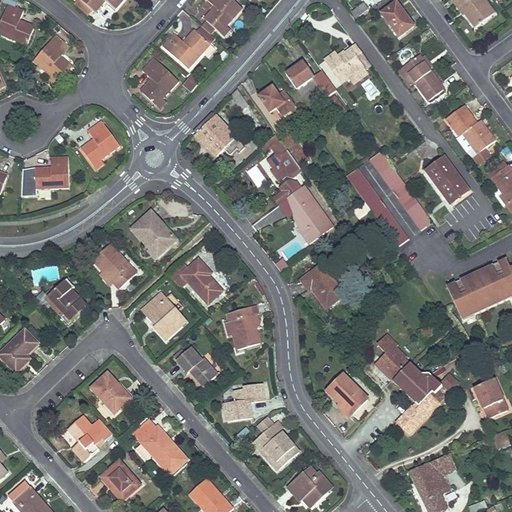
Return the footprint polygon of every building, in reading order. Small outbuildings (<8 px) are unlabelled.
[(79,0),(78,0),(75,4),(88,16),(93,11),(79,0)] [(79,0),(93,11),(93,12),(103,0),(104,0),(106,2),(115,10),(124,0),(79,0)] [(104,0),(103,0),(93,12),(95,14),(106,2),(104,0)] [(243,9),(232,0),(206,0),(215,8),(217,9),(206,21),(216,29),(221,34),(227,27),(243,9)] [(494,15),(483,0),(452,0),(456,5),(458,3),(466,13),(465,14),(465,15),(476,28),(494,15)] [(458,3),(456,5),(464,16),(465,15),(465,14),(466,13),(458,3)] [(364,4),(352,13),(356,19),(369,10),(364,4)] [(397,4),(382,15),(399,38),(414,27),(397,4)] [(8,5),(0,24),(0,36),(27,47),(34,29),(19,24),(20,21),(24,11),(8,5)] [(204,19),(206,21),(217,9),(215,8),(204,19)] [(35,27),(20,21),(19,24),(34,29),(35,27)] [(211,35),(216,29),(206,21),(201,27),(211,35)] [(227,27),(221,34),(225,37),(231,30),(227,27)] [(194,31),(184,43),(186,45),(197,33),(194,31)] [(197,33),(186,45),(184,43),(174,35),(163,47),(189,70),(203,54),(211,46),(197,33)] [(56,36),(33,62),(51,78),(58,84),(71,70),(59,59),(61,57),(69,48),(56,36)] [(208,58),(215,50),(211,46),(203,54),(208,58)] [(356,46),(345,54),(347,56),(358,48),(356,46)] [(332,55),(325,61),(342,84),(351,78),(349,75),(354,71),(361,66),(365,70),(371,66),(358,48),(347,56),(345,54),(344,52),(339,57),(335,59),(332,55)] [(71,70),(73,67),(61,57),(59,59),(71,70)] [(419,57),(404,68),(415,83),(429,102),(444,91),(429,69),(421,60),(419,57)] [(425,57),(421,60),(429,69),(432,67),(425,57)] [(179,83),(154,59),(142,71),(151,80),(153,82),(142,94),(157,107),(163,100),(179,83)] [(304,63),(286,76),(297,91),(315,78),(304,63)] [(358,76),(365,70),(361,66),(354,71),(358,76)] [(409,87),(415,83),(404,68),(398,72),(409,87)] [(193,73),(188,79),(196,86),(202,81),(193,73)] [(327,76),(315,82),(323,99),(335,93),(327,76)] [(55,88),(58,84),(51,78),(48,82),(55,88)] [(188,79),(183,86),(191,93),(196,86),(188,79)] [(142,94),(153,82),(151,80),(140,92),(142,94)] [(237,90),(231,97),(241,111),(248,106),(237,90)] [(267,92),(259,98),(270,114),(276,109),(282,117),(296,108),(285,93),(279,97),(275,90),(268,95),(267,92)] [(335,96),(330,100),(344,119),(349,115),(335,96)] [(163,100),(157,107),(160,110),(167,103),(163,100)] [(464,107),(446,120),(460,138),(463,136),(472,148),(478,155),(495,142),(481,122),(477,125),(474,126),(473,124),(476,123),(464,107)] [(236,138),(212,114),(194,133),(197,136),(196,137),(216,157),(224,149),(231,156),(237,149),(242,145),(242,144),(236,138)] [(102,122),(88,132),(94,140),(96,142),(83,152),(94,167),(102,161),(120,147),(102,122)] [(291,135),(282,141),(301,168),(309,162),(291,135)] [(467,152),(472,148),(463,136),(460,138),(458,140),(467,152)] [(94,140),(81,149),(83,152),(96,142),(94,140)] [(281,142),(272,148),(277,155),(269,162),(275,170),(272,172),(279,183),(286,178),(293,179),(302,172),(300,169),(281,142)] [(381,152),(370,161),(421,231),(433,223),(392,167),(381,152)] [(51,171),(35,172),(36,191),(46,190),(69,189),(68,158),(51,158),(51,168),(51,171)] [(445,158),(426,172),(444,196),(449,193),(455,202),(469,192),(445,158)] [(105,165),(102,161),(94,167),(97,171),(105,165)] [(504,163),(489,174),(504,196),(510,204),(507,206),(511,213),(511,172),(509,168),(508,169),(504,163)] [(358,169),(346,177),(398,248),(409,240),(358,169)] [(334,228),(305,189),(302,191),(290,199),(289,200),(297,211),(298,213),(295,216),(307,232),(302,236),(310,247),(334,228)] [(284,192),(274,200),(279,207),(289,200),(290,199),(284,192)] [(451,205),(455,202),(449,193),(444,196),(451,205)] [(501,198),(507,206),(510,204),(504,196),(501,198)] [(297,211),(289,200),(295,216),(298,213),(297,211)] [(151,213),(132,231),(150,250),(154,247),(161,255),(177,241),(151,213)] [(307,232),(295,216),(302,236),(307,232)] [(297,239),(279,252),(285,261),(304,249),(297,239)] [(110,246),(93,261),(103,272),(114,284),(120,290),(137,275),(110,246)] [(150,250),(157,258),(161,255),(154,247),(150,250)] [(455,284),(447,287),(461,317),(473,311),(475,316),(510,300),(508,295),(511,292),(511,268),(511,269),(507,260),(498,264),(503,273),(497,276),(493,266),(489,268),(490,271),(466,282),(464,280),(461,281),(465,290),(460,293),(455,284)] [(182,276),(190,269),(182,261),(167,275),(175,283),(182,276)] [(211,275),(199,261),(190,269),(182,276),(208,305),(222,293),(209,278),(211,275)] [(498,264),(493,266),(497,276),(503,273),(498,264)] [(323,267),(302,282),(309,291),(312,289),(327,309),(344,296),(323,267)] [(489,268),(464,280),(466,282),(490,271),(489,268)] [(103,272),(100,275),(111,287),(114,284),(103,272)] [(48,298),(45,301),(52,307),(54,305),(65,316),(62,318),(68,325),(80,315),(74,308),(82,301),(72,290),(75,288),(67,280),(48,298)] [(356,290),(359,294),(371,285),(369,281),(356,290)] [(461,281),(455,284),(460,293),(465,290),(461,281)] [(371,285),(359,294),(364,302),(377,293),(371,285)] [(156,288),(145,298),(150,304),(161,294),(156,288)] [(49,310),(52,307),(45,301),(48,298),(43,292),(34,301),(41,309),(45,305),(49,310)] [(161,294),(150,304),(146,308),(151,313),(147,316),(157,327),(155,329),(165,341),(186,322),(161,294)] [(88,307),(82,301),(74,308),(80,315),(88,307)] [(257,307),(228,315),(230,323),(234,336),(238,351),(260,345),(256,330),(252,317),(258,316),(259,315),(257,307)] [(151,313),(146,308),(143,311),(147,316),(151,313)] [(473,311),(461,317),(463,322),(475,316),(473,311)] [(261,329),(258,316),(252,317),(256,330),(261,329)] [(230,338),(234,336),(230,323),(226,324),(230,338)] [(25,331),(0,355),(0,357),(16,374),(24,366),(21,362),(27,356),(39,345),(25,331)] [(408,335),(399,343),(404,350),(414,342),(410,338),(408,335)] [(391,381),(393,382),(410,365),(401,355),(394,348),(396,346),(387,337),(377,346),(386,355),(376,365),(383,373),(383,372),(392,381),(391,381)] [(200,360),(191,350),(177,362),(188,375),(190,373),(203,388),(217,377),(202,359),(200,360)] [(31,360),(27,356),(21,362),(24,366),(31,360)] [(421,376),(410,365),(393,382),(404,394),(421,376)] [(457,383),(449,374),(441,383),(449,391),(457,383)] [(108,375),(92,390),(115,414),(131,400),(108,375)] [(344,375),(327,392),(340,405),(342,403),(353,415),(368,400),(344,375)] [(421,376),(404,394),(415,404),(418,408),(432,394),(435,396),(438,393),(443,388),(430,375),(429,375),(421,376)] [(494,381),(474,389),(484,410),(489,420),(508,412),(494,381)] [(235,393),(236,405),(225,406),(227,423),(252,420),(250,404),(265,402),(263,387),(245,389),(245,392),(235,393)] [(415,404),(396,423),(408,435),(444,398),(438,393),(435,396),(432,394),(418,408),(415,404)] [(340,405),(338,406),(350,419),(353,415),(342,403),(340,405)] [(83,418),(68,430),(80,444),(73,450),(84,464),(99,451),(96,447),(103,441),(83,418)] [(274,426),(268,419),(258,427),(264,434),(274,426)] [(135,435),(141,442),(157,429),(151,421),(135,435)] [(283,429),(278,423),(274,426),(264,434),(257,440),(282,468),(299,453),(280,431),(283,429)] [(141,442),(141,443),(170,475),(187,461),(172,444),(169,446),(165,442),(168,439),(158,428),(157,429),(141,442)] [(282,468),(257,440),(253,444),(266,459),(267,459),(278,472),(282,468)] [(0,450),(0,480),(8,474),(0,464),(0,463),(0,458),(4,455),(0,450)] [(450,455),(435,461),(442,476),(456,468),(450,455)] [(413,471),(410,472),(429,511),(439,511),(437,506),(443,503),(439,495),(449,491),(442,476),(435,461),(424,466),(413,471)] [(120,462),(101,478),(108,486),(111,483),(125,500),(140,486),(120,462)] [(296,478),(298,481),(309,472),(307,469),(296,478)] [(298,481),(289,489),(300,502),(303,499),(306,496),(314,505),(332,489),(319,475),(317,477),(311,470),(309,472),(298,481)] [(206,480),(190,495),(204,511),(231,511),(234,510),(228,503),(227,505),(219,496),(220,496),(206,480)] [(122,502),(125,500),(111,483),(108,486),(122,502)] [(42,502),(31,489),(14,504),(20,511),(50,511),(49,509),(46,511),(39,504),(42,502)] [(228,503),(221,495),(220,496),(219,496),(227,505),(228,503)] [(311,508),(314,505),(306,496),(303,499),(311,508)] [(49,509),(42,502),(39,504),(46,511),(49,509)] [(441,511),(446,510),(443,503),(437,506),(439,511),(441,511)]
